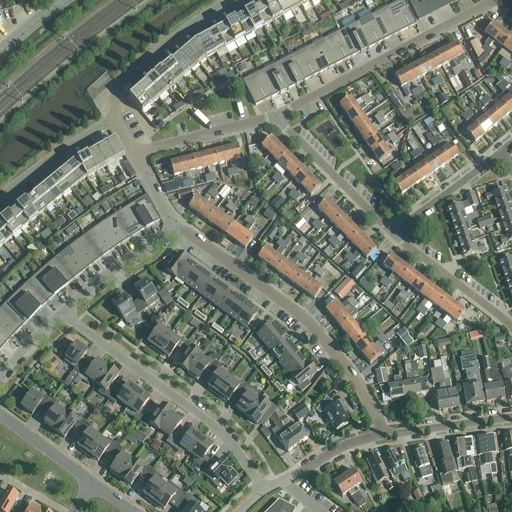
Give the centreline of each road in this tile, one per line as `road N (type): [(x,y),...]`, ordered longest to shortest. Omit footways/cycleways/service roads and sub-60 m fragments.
road 1 (residential): [(172,226),(314,328),(354,379),(382,435)]
road 2 (residential): [(62,312),(213,426),(263,490)]
road 3 (residential): [(277,115),(496,0)]
road 4 (residential): [(227,0),(123,79),(114,120)]
road 5 (residential): [(393,234),(277,115)]
road 6 (residential): [(511,327),(393,234)]
road 7 (residential): [(277,115),(134,156)]
road 8 (residential): [(172,226),(62,312)]
road 9 (residential): [(0,197),(114,120)]
road 10 (residential): [(382,435),(345,445),(263,490)]
road 11 (residential): [(393,234),(497,155)]
road 12 (residential): [(511,417),(382,435)]
